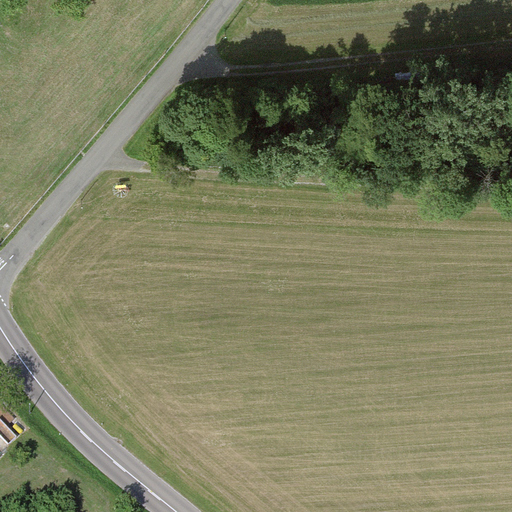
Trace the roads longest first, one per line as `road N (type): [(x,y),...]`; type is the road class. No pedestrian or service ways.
road 1 (track): [(97,157),(196,173),(511,188)]
road 2 (unclassified): [(0,271),(228,0)]
road 3 (track): [(186,53),(225,71),(511,43)]
road 4 (tertiary): [(177,511),(82,430),(0,325)]
